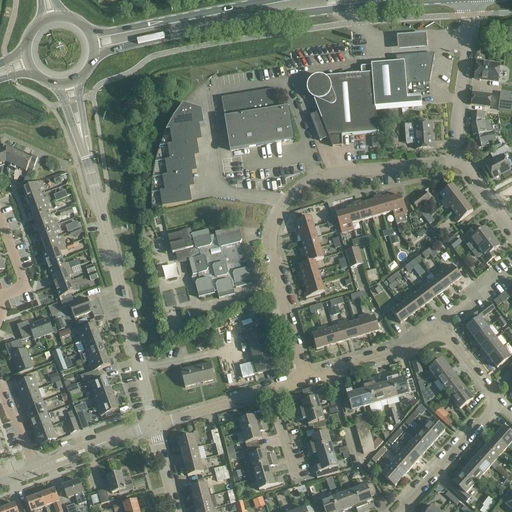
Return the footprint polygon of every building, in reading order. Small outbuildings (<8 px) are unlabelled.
[(426,32),(397,34),(398,49),(427,47),(426,32)] [(421,107),(421,105),(421,96),(407,97),(406,84),(429,83),(434,54),(396,58),(397,64),(372,66),(366,67),(366,68),(361,68),(361,75),(324,78),(320,77),(315,77),(311,80),(308,84),(307,88),(308,93),(310,97),(314,99),(319,113),(310,116),(320,142),(329,138),(332,148),(343,147),(342,136),(378,133),(376,110),(384,110),(384,117),(397,116),(396,109),(421,107)] [(477,63),(475,79),(493,81),(495,65),(477,63)] [(221,99),(228,142),(230,151),(293,141),(288,108),(279,109),(276,90),(221,99)] [(472,106),(491,108),(492,96),(473,94),(472,106)] [(510,95),(501,94),(498,111),(511,112),(511,101),(509,101),(510,95)] [(173,119),(166,132),(194,128),(199,127),(204,126),(202,110),(183,105),(173,119)] [(485,113),(482,113),(472,112),(471,119),(472,119),(472,125),(471,125),(473,136),(491,132),(489,123),(484,124),(484,122),(485,113)] [(414,124),(416,150),(433,149),(431,123),(414,124)] [(199,127),(194,128),(166,132),(159,149),(192,143),(197,142),(202,142),(199,127)] [(491,132),(473,136),(476,150),(485,148),(484,144),(495,141),(493,132),(492,132),(491,132)] [(197,142),(192,143),(159,149),(155,165),(190,159),(195,158),(199,157),(197,142)] [(0,165),(6,163),(13,148),(7,146),(0,148),(0,165)] [(13,148),(6,163),(16,168),(23,153),(13,148)] [(504,148),(502,148),(494,153),(497,159),(486,166),(493,179),(502,174),(511,170),(503,155),(507,153),(504,148)] [(26,173),(28,169),(33,158),(23,153),(16,168),(26,173)] [(195,158),(190,159),(155,165),(152,180),(192,174),(197,173),(195,158)] [(185,190),(190,189),(194,188),(192,174),(152,180),(151,196),(185,190)] [(61,181),(59,176),(53,178),(55,184),(61,181)] [(23,189),(27,200),(41,195),(40,190),(44,188),(42,182),(23,189)] [(444,206),(459,194),(453,186),(440,195),(444,200),(441,202),(444,206)] [(190,189),(185,190),(151,196),(152,211),(152,210),(192,204),(190,189)] [(65,190),(59,192),(58,192),(60,198),(67,196),(65,190)] [(418,210),(431,200),(425,192),(412,202),(418,210)] [(466,203),(459,194),(444,206),(447,210),(450,207),(454,212),(466,203)] [(41,195),(27,200),(31,211),(50,204),(48,197),(43,199),(41,195)] [(387,214),(393,213),(394,212),(390,200),(389,197),(382,199),(381,196),(377,197),(383,216),(387,214)] [(393,213),(395,219),(396,225),(406,222),(405,216),(407,215),(401,196),(390,200),(394,212),(393,213)] [(368,203),(372,219),(383,216),(377,197),(374,198),(374,201),(368,203)] [(360,202),(357,203),(362,222),(366,221),(372,219),(368,203),(361,205),(360,202)] [(353,204),(354,207),(347,209),(348,212),(351,225),(352,224),(362,222),(357,203),(353,204)] [(458,223),(465,218),(473,212),(466,203),(454,212),(457,217),(454,219),(458,223)] [(31,211),(35,222),(50,216),(48,211),(52,209),(50,204),(31,211)] [(74,214),(72,210),(72,208),(65,211),(67,217),(74,214)] [(351,225),(348,212),(336,215),(342,234),(354,231),(352,224),(351,225)] [(426,220),(430,217),(427,212),(422,215),(426,220)] [(50,216),(35,222),(39,232),(58,225),(55,219),(51,221),(50,216)] [(430,217),(426,220),(430,225),(434,222),(430,217)] [(316,223),(313,224),(311,218),(310,218),(298,221),(295,222),(297,229),(294,230),(296,234),(314,229),(326,225),(324,220),(315,222),(316,223)] [(71,226),(73,232),(79,230),(83,228),(80,219),(76,221),(77,224),(71,226)] [(39,232),(43,243),(57,238),(56,233),(60,231),(58,225),(39,232)] [(189,260),(193,276),(192,279),(193,283),(196,285),(199,298),(215,294),(214,292),(217,292),(219,299),(225,298),(235,296),(233,288),(236,287),(236,289),(252,285),(248,271),(246,270),(242,271),(240,264),(245,263),(246,261),(244,252),(242,251),(240,245),(242,242),(239,228),(215,234),(216,236),(210,237),(208,231),(199,233),(192,235),(191,229),(182,231),(182,233),(168,236),(172,254),(175,253),(178,263),(189,260)] [(475,228),(467,234),(464,236),(470,245),(474,242),(478,248),(492,238),(485,228),(478,233),(475,228)] [(314,229),(296,234),(297,238),(300,237),(302,243),(317,239),(314,229)] [(416,234),(420,239),(426,234),(422,229),(416,234)] [(435,232),(439,237),(443,234),(439,229),(435,232)] [(364,244),(373,242),(371,236),(362,239),(364,244)] [(396,236),(390,238),(392,246),(399,244),(396,236)] [(47,254),(66,247),(63,241),(59,242),(57,238),(43,243),(47,254)] [(449,244),(453,249),(461,244),(456,238),(449,244)] [(500,247),(492,238),(478,248),(472,253),(472,254),(472,253),(475,257),(477,258),(479,258),(480,257),(486,265),(496,257),(493,252),(500,247)] [(317,239),(302,243),(303,250),(301,251),(302,254),(320,249),(317,239)] [(43,255),(47,266),(62,260),(60,253),(67,251),(66,247),(47,254),(43,255)] [(432,247),(427,251),(430,255),(433,259),(438,255),(432,247)] [(345,252),(350,269),(363,265),(359,248),(345,252)] [(320,249),(302,254),(303,258),(306,257),(308,264),(315,262),(324,260),(320,249)] [(425,259),(430,255),(427,251),(422,255),(425,259)] [(62,260),(47,266),(51,277),(71,269),(68,263),(64,265),(62,260)] [(414,260),(410,264),(413,268),(412,268),(419,277),(424,274),(414,260)] [(315,262),(308,264),(299,266),(301,273),(298,274),(300,278),(318,272),(315,262)] [(88,275),(96,272),(93,266),(86,269),(88,275)] [(445,267),(441,270),(453,285),(461,278),(452,266),(447,270),(445,267)] [(51,277),(55,287),(70,282),(68,276),(72,274),(71,269),(51,277)] [(367,272),(370,282),(378,280),(376,270),(367,272)] [(444,291),(453,285),(441,270),(437,273),(439,275),(434,279),(444,291)] [(98,279),(96,272),(88,275),(91,282),(98,279)] [(318,272),(300,278),(301,281),(303,281),(305,287),(321,283),(318,272)] [(392,277),(396,281),(401,277),(397,273),(392,277)] [(396,281),(392,277),(387,281),(391,285),(396,281)] [(435,298),(444,291),(434,279),(429,283),(427,280),(424,283),(435,298)] [(60,298),(61,298),(62,302),(72,298),(71,294),(79,291),(76,285),(72,286),(70,282),(55,287),(60,298)] [(321,283),(305,287),(307,294),(305,295),(306,299),(324,293),(321,283)] [(426,305),(435,298),(424,283),(420,286),(422,289),(417,292),(426,305)] [(357,294),(358,298),(358,300),(365,298),(372,310),(379,306),(377,303),(372,294),(370,290),(368,285),(356,289),(358,294),(357,294)] [(379,294),(383,290),(380,286),(375,290),(376,291),(379,294)] [(511,292),(510,289),(493,302),(497,307),(511,296),(511,292)] [(426,305),(417,292),(412,296),(410,293),(406,296),(418,311),(426,305)] [(409,318),(418,311),(406,296),(402,299),(405,302),(400,306),(409,318)] [(92,312),(93,315),(87,299),(74,304),(72,298),(62,302),(61,302),(63,308),(70,306),(74,319),(92,312)] [(467,329),(474,339),(488,329),(487,328),(491,326),(488,322),(484,325),(481,320),(495,309),(490,304),(470,320),(473,324),(467,329)] [(315,305),(309,307),(311,313),(313,317),(317,316),(316,311),(317,311),(315,305)] [(337,306),(331,308),(333,317),(340,315),(337,306)] [(400,324),(409,318),(400,306),(395,309),(393,306),(389,309),(400,324)] [(367,315),(363,316),(369,335),(379,332),(375,316),(368,318),(367,315)] [(358,338),(369,335),(363,316),(358,317),(359,321),(354,322),(358,338)] [(61,318),(54,320),(59,332),(65,329),(61,318)] [(501,318),(497,322),(503,329),(507,326),(501,318)] [(48,319),(39,323),(44,335),(53,332),(54,335),(58,334),(58,333),(56,328),(52,330),(48,319)] [(348,341),(358,338),(354,322),(348,324),(347,321),(342,322),(348,341)] [(23,341),(25,340),(26,344),(30,342),(29,338),(33,337),(29,326),(28,322),(18,326),(23,341)] [(86,329),(77,332),(81,342),(99,335),(95,325),(94,325),(93,322),(84,325),(86,329)] [(337,344),(348,341),(342,322),(338,323),(339,327),(333,329),(337,344)] [(39,323),(29,326),(33,337),(34,339),(44,335),(39,323)] [(327,347),(337,344),(333,329),(327,330),(326,327),(321,329),(327,347)] [(327,347),(321,329),(317,330),(318,333),(312,335),(316,350),(327,347)] [(495,339),(488,329),(474,339),(482,349),(495,339)] [(247,336),(257,375),(274,370),(265,332),(247,336)] [(81,342),(85,352),(103,346),(99,335),(81,342)] [(482,349),(489,359),(503,349),(495,339),(482,349)] [(24,351),(24,350),(20,341),(6,346),(9,356),(12,356),(24,351)] [(107,356),(103,346),(85,352),(89,362),(107,356)] [(12,356),(15,365),(30,359),(26,349),(24,350),(24,351),(12,356)] [(503,349),(489,359),(497,369),(510,359),(503,349)] [(52,353),(54,357),(56,363),(64,360),(60,350),(52,353)] [(110,366),(107,356),(89,362),(93,372),(81,377),(83,383),(100,376),(98,371),(110,366)] [(30,359),(15,365),(19,375),(33,369),(30,359)] [(56,363),(59,369),(60,373),(67,370),(64,360),(56,363)] [(437,380),(450,370),(443,360),(429,370),(437,380)] [(419,362),(412,364),(416,375),(422,373),(419,362)] [(211,364),(191,369),(181,371),(181,367),(180,367),(185,389),(186,389),(186,388),(197,385),(197,383),(202,382),(203,384),(214,381),(214,382),(215,382),(211,364)] [(450,370),(437,380),(444,390),(458,380),(450,370)] [(396,372),(391,374),(398,398),(416,393),(412,380),(406,382),(405,378),(399,380),(396,372)] [(49,377),(52,384),(60,381),(57,374),(49,377)] [(386,401),(398,398),(391,374),(385,375),(388,383),(382,385),(386,401)] [(83,383),(85,388),(89,387),(93,397),(111,390),(107,380),(102,382),(100,376),(83,383)] [(21,397),(38,390),(33,378),(16,384),(21,397)] [(373,379),(368,380),(378,413),(381,412),(383,410),(380,403),(386,401),(382,385),(376,387),(373,379)] [(365,390),(359,392),(363,408),(369,406),(371,413),(374,415),(378,413),(368,380),(362,382),(365,390)] [(452,400),(465,390),(458,380),(444,390),(452,400)] [(346,413),(363,408),(359,392),(353,394),(350,386),(345,387),(348,399),(342,401),(346,413)] [(26,409),(42,403),(38,390),(21,397),(26,409)] [(92,409),(115,400),(111,390),(93,397),(95,403),(91,405),(92,409)] [(452,409),(456,406),(459,410),(473,400),(465,390),(452,400),(452,401),(448,404),(452,409)] [(297,417),(321,409),(315,391),(303,395),(305,401),(301,402),(303,409),(295,411),(297,417)] [(115,400),(92,409),(94,413),(98,411),(101,417),(119,411),(115,400)] [(30,421),(47,415),(42,403),(26,409),(30,421)] [(337,413),(335,405),(331,406),(328,407),(330,415),(337,413)] [(432,405),(429,409),(435,414),(438,410),(432,405)] [(321,409),(297,417),(298,422),(306,420),(308,426),(312,425),(313,431),(326,427),(321,409)] [(391,413),(395,426),(399,425),(395,409),(390,411),(391,413)] [(438,410),(435,414),(441,420),(445,416),(438,410)] [(242,433),(266,426),(264,420),(257,423),(255,416),(251,417),(249,411),(237,415),(242,433)] [(411,418),(414,421),(420,415),(416,411),(411,418)] [(30,421),(35,434),(52,427),(49,421),(54,419),(52,413),(47,415),(30,421)] [(337,415),(331,417),(333,425),(340,423),(337,415)] [(357,417),(359,424),(366,422),(364,415),(357,417)] [(443,422),(447,426),(449,427),(451,425),(453,423),(447,417),(443,422)] [(409,427),(414,421),(411,418),(405,424),(409,427)] [(74,419),(70,420),(66,422),(71,434),(79,431),(74,419)] [(432,420),(424,429),(436,441),(445,431),(432,420)] [(359,424),(355,426),(357,431),(359,437),(360,443),(362,449),(364,455),(376,451),(374,445),(374,443),(372,439),(371,434),(369,428),(367,422),(366,422),(359,424)] [(266,426),(242,433),(247,450),(260,446),(258,441),(262,440),(260,433),(268,431),(266,426)] [(52,427),(35,434),(40,446),(57,440),(52,427)] [(326,427),(313,431),(315,437),(311,438),(313,444),(305,446),(307,451),(331,444),(326,427)] [(511,435),(503,428),(495,437),(508,448),(511,452),(511,435)] [(428,450),(436,441),(424,429),(416,439),(428,450)] [(212,432),(214,441),(211,442),(211,445),(215,444),(215,445),(216,445),(216,444),(221,443),(218,430),(212,432)] [(394,436),(398,440),(403,433),(400,430),(394,436)] [(182,452),(197,448),(194,436),(179,440),(182,452)] [(392,446),(398,440),(394,436),(389,442),(392,446)] [(508,448),(495,437),(487,446),(499,458),(508,448)] [(374,443),(374,445),(376,451),(384,443),(378,438),(374,443)] [(420,459),(428,450),(416,439),(407,448),(420,459)] [(216,444),(216,445),(219,456),(224,455),(221,443),(216,444)] [(318,461),(335,456),(331,444),(307,451),(309,457),(317,455),(318,461)] [(245,465),(251,463),(252,468),(276,461),(275,455),(267,457),(265,451),(261,452),(260,446),(247,450),(247,451),(242,453),(245,465)] [(496,461),(499,458),(487,446),(478,455),(491,467),(496,471),(501,465),(496,461)] [(197,448),(182,452),(185,465),(200,461),(197,448)] [(377,454),(381,458),(386,451),(383,448),(377,454)] [(412,468),(420,459),(407,448),(403,453),(400,450),(396,455),(399,457),(412,468)] [(375,464),(381,458),(377,454),(372,461),(375,464)] [(478,455),(470,465),(483,476),(491,467),(478,455)] [(335,456),(318,461),(320,467),(312,469),(314,475),(338,468),(335,456)] [(399,457),(391,466),(403,478),(412,468),(399,457)] [(200,461),(185,465),(188,477),(203,473),(200,461)] [(276,461),(252,468),(256,479),(272,474),(270,469),(278,466),(276,461)] [(395,487),(403,478),(391,466),(391,467),(386,463),(382,468),(386,472),(382,476),(395,487)] [(470,465),(462,474),(474,485),(483,476),(470,465)] [(229,473),(227,467),(214,470),(216,476),(229,473)] [(230,479),(229,473),(216,476),(218,483),(230,479)] [(120,494),(123,493),(133,490),(131,482),(124,484),(121,474),(107,478),(112,494),(119,492),(120,494)] [(272,474),(256,479),(259,491),(283,484),(282,478),(274,480),(272,474)] [(466,494),(474,485),(462,474),(453,483),(458,487),(454,492),(466,503),(470,498),(466,494)] [(83,493),(82,491),(79,481),(64,487),(68,499),(75,496),(78,506),(85,503),(82,494),(83,493)] [(505,490),(510,484),(506,481),(501,487),(505,490)] [(373,483),(355,490),(363,511),(367,511),(369,511),(366,504),(372,501),(371,498),(377,496),(373,483)] [(206,485),(201,486),(191,489),(194,501),(210,497),(206,485)] [(62,511),(55,490),(41,495),(45,507),(53,504),(56,511),(62,511)] [(98,493),(101,505),(109,502),(106,490),(98,493)] [(363,511),(355,490),(344,494),(350,510),(356,508),(357,511),(363,511)] [(233,491),(228,492),(231,505),(236,504),(233,491)] [(511,493),(509,491),(501,502),(507,506),(511,510),(511,493)] [(454,498),(449,493),(445,496),(451,501),(454,498)] [(333,498),(337,511),(344,511),(350,510),(344,494),(333,498)] [(497,494),(491,501),(495,504),(501,497),(497,494)] [(36,511),(45,507),(41,495),(26,501),(30,511),(36,511)] [(97,495),(91,497),(93,506),(99,504),(97,495)] [(337,511),(333,498),(320,503),(317,495),(312,497),(317,511),(337,511)] [(210,497),(194,501),(196,511),(202,511),(213,509),(210,497)] [(262,498),(253,501),(256,510),(265,507),(262,498)] [(460,503),(454,498),(451,501),(457,506),(460,503)] [(139,511),(136,501),(127,504),(113,507),(114,511),(119,511),(125,510),(125,511),(139,511)] [(495,504),(491,501),(487,507),(491,510),(495,504)] [(245,511),(243,502),(237,503),(238,511),(245,511)]
